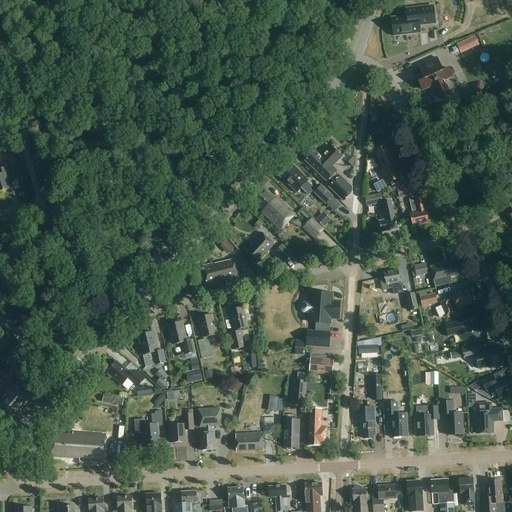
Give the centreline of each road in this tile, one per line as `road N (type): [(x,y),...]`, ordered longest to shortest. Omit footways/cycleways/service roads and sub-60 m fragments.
road 1 (unclassified): [(0,455),(21,481),(35,484),(338,468)]
road 2 (tertiary): [(139,294),(338,85),(354,56)]
road 3 (residential): [(139,294),(160,306),(355,261)]
road 4 (residential): [(91,350),(27,149)]
road 5 (residential): [(343,467),(355,261)]
road 6 (residential): [(355,261),(373,67)]
road 7 (unclassified): [(466,234),(373,67)]
road 8 (unclassified): [(343,467),(511,455)]
road 9 (tertiary): [(0,455),(91,350)]
